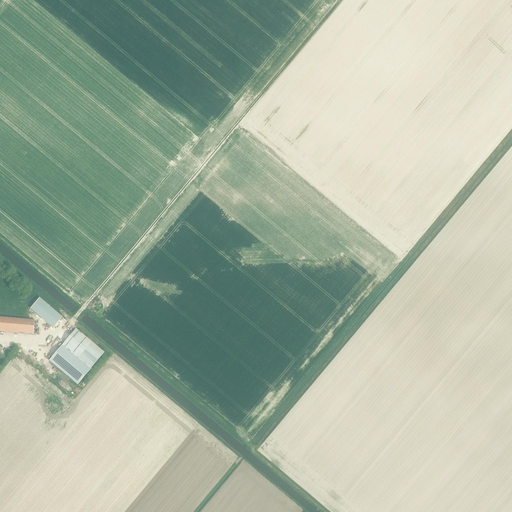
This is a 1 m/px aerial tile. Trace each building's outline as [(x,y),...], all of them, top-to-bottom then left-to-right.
[(39,298),(30,309),(53,329),(62,318),(39,298)] [(0,317),(0,331),(33,334),(34,320),(0,317)] [(76,329),(63,345),(90,368),(103,352),(76,329)] [(46,352),(47,350),(39,344),(35,348),(38,350),(40,348),(41,349),(39,352),(50,360),(52,357),(46,352)] [(62,346),(49,361),(76,384),(90,368),(62,346)]
